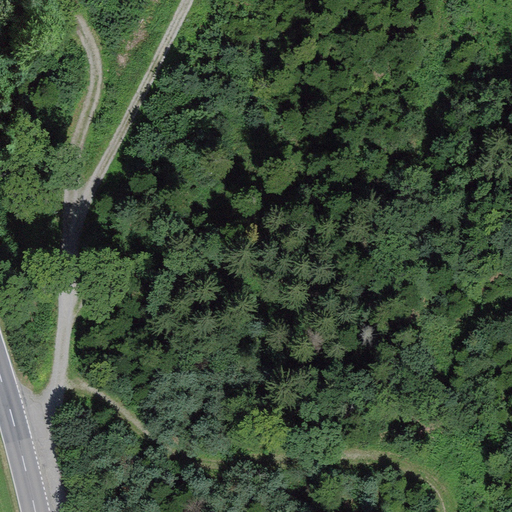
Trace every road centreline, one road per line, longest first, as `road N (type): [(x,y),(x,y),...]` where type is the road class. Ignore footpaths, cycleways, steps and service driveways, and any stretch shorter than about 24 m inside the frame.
road 1 (track): [(184,0),(76,209),(56,440),(23,458)]
road 2 (track): [(76,209),(88,80),(79,26),(62,0)]
road 3 (tertiary): [(0,379),(35,511)]
